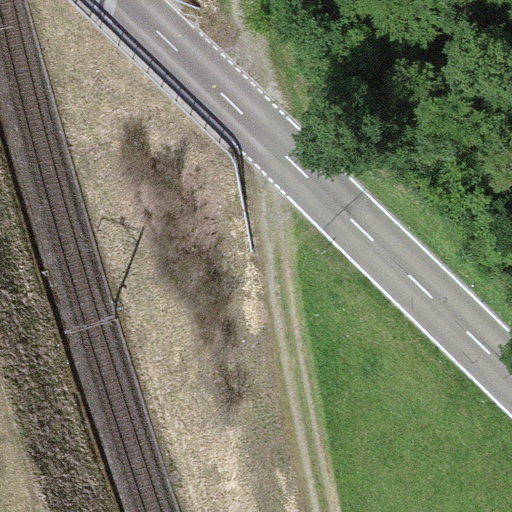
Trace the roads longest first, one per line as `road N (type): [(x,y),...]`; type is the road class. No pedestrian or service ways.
road 1 (primary): [(131,0),(511,373)]
road 2 (track): [(252,0),(264,132)]
